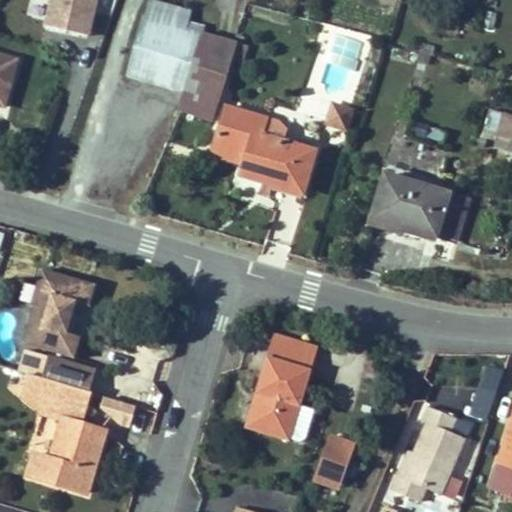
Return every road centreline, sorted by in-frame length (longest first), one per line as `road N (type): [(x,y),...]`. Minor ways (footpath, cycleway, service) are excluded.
road 1 (unclassified): [(511,325),(390,311),(228,267)]
road 2 (residential): [(228,267),(156,511)]
road 3 (unclassified): [(228,267),(0,202)]
